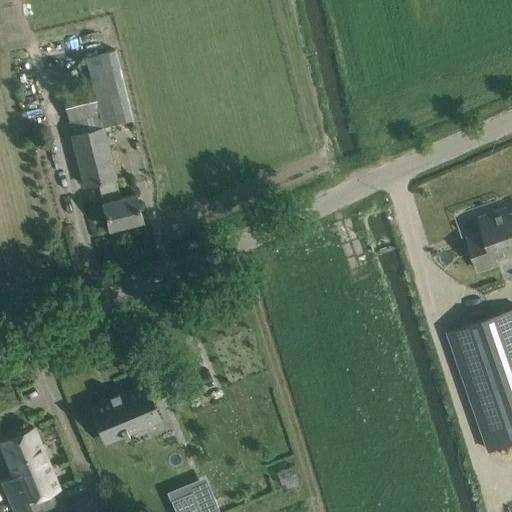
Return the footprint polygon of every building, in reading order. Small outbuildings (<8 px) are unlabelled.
[(92,0),(28,0),(36,41),(58,37),(61,55),(101,48),(92,0)] [(103,126),(132,118),(115,48),(103,51),(86,56),(92,83),(103,126)] [(63,90),(73,133),(103,126),(92,83),(63,90)] [(85,185),(98,182),(115,177),(103,126),(73,133),(72,133),(85,185)] [(119,197),(115,177),(98,182),(103,201),(102,201),(109,228),(142,220),(136,193),(119,197)] [(495,255),(511,248),(511,210),(497,216),(495,210),(480,216),(485,230),(468,236),(479,269),(497,262),(495,255)] [(511,440),(511,307),(447,330),(454,349),(490,449),(511,440)] [(91,405),(106,441),(159,419),(144,383),(119,394),(118,391),(117,392),(118,395),(111,397),(110,394),(109,395),(110,397),(91,405)] [(35,497),(59,487),(33,426),(0,440),(0,442),(14,475),(1,480),(14,511),(38,511),(41,511),(35,497)] [(200,510),(192,491),(171,500),(175,511),(218,511),(215,503),(200,510)] [(97,511),(89,492),(76,498),(82,511),(97,511)]
